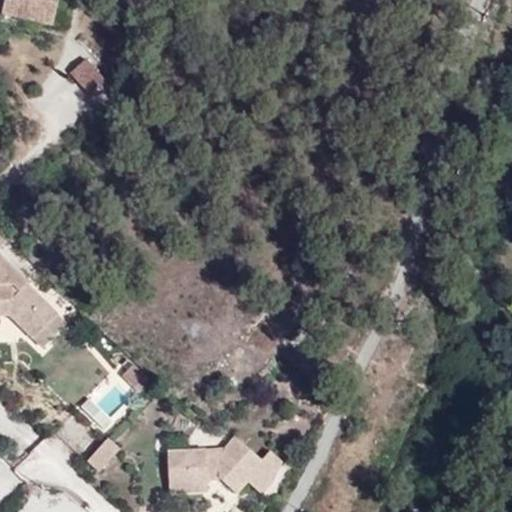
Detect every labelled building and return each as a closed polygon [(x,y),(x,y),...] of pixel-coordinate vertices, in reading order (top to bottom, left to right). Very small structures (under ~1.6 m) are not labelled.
[(54,22),(58,0),(4,0),(2,10),(54,22)] [(110,84),(88,59),(71,74),(93,99),(110,84)] [(43,296),(0,255),(0,314),(11,315),(34,336),(58,310),(43,296)] [(58,310),(68,300),(53,286),(43,296),(58,310)] [(58,310),(34,336),(41,343),(66,317),(58,310)] [(151,383),(132,366),(122,376),(141,394),(151,383)] [(105,374),(79,406),(106,429),(133,397),(105,374)] [(92,464),(104,451),(92,440),(80,453),(92,464)] [(207,452),(150,454),(152,495),(190,494),(190,484),(205,483),(220,496),(231,485),(244,496),(256,483),(264,465),(252,454),(245,463),(217,440),(207,452)] [(82,475),(92,464),(80,453),(71,464),(82,475)]
